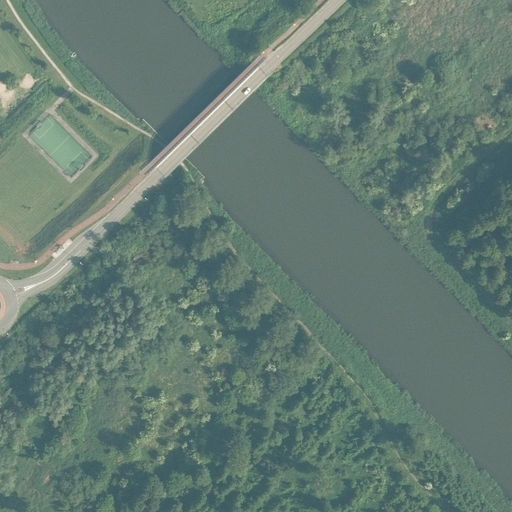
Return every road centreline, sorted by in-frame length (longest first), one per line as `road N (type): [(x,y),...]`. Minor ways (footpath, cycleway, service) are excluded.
road 1 (tertiary): [(31,279),(61,260),(329,0)]
road 2 (track): [(511,113),(438,181),(418,213),(426,236),(511,322)]
